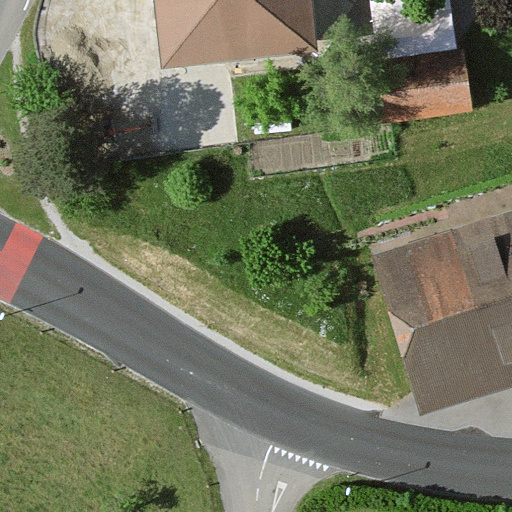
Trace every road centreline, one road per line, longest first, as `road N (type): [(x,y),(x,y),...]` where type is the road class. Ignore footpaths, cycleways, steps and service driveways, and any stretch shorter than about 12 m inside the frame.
road 1 (secondary): [(0,257),(282,412)]
road 2 (secondary): [(282,412),(381,449),(511,466)]
